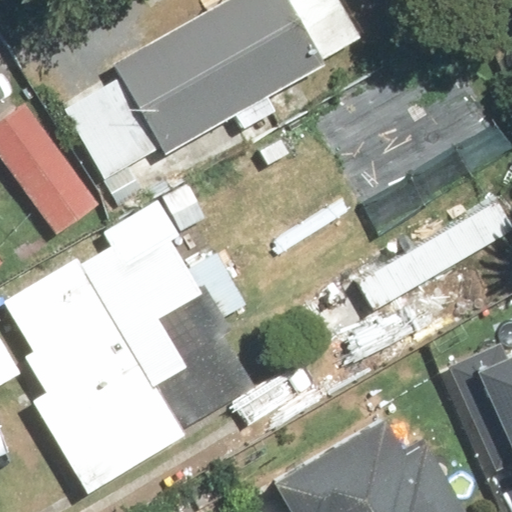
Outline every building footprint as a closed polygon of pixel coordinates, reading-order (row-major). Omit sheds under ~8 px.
[(268,0),(210,0),(98,63),(106,77),(53,107),(94,179),(147,150),(152,160),(309,73),(304,64),(351,37),(330,0),(276,0),(270,4),(268,0)] [(511,0),(495,0),(511,49),(511,0)] [(13,98),(0,107),(0,172),(46,236),(90,204),(13,98)] [(144,216),(1,292),(47,379),(19,394),(75,499),(205,431),(143,315),(185,293),(144,216)] [(511,332),(432,368),(480,473),(495,466),(511,502),(511,332)] [(359,419),(250,481),(268,511),(440,511),(403,448),(382,460),(359,419)]
